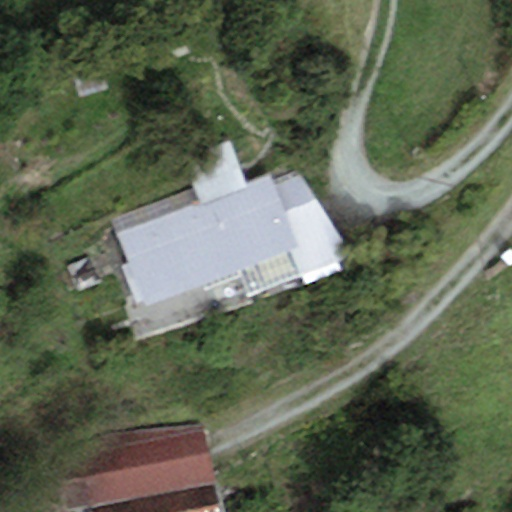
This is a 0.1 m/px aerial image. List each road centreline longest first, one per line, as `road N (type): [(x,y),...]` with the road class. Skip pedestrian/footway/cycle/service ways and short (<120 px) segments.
road 1 (track): [(511,118),(490,147),(438,185),(384,202),(355,189),(342,153),(386,0)]
road 2 (track): [(511,218),(436,303),(343,381),(248,434)]
